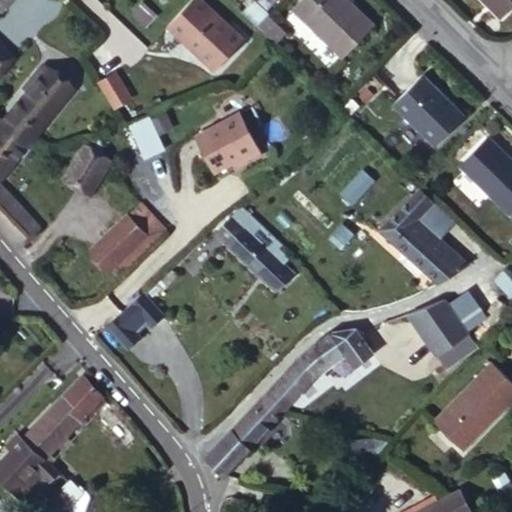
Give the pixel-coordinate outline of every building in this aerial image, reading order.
[(209,0),(193,0),(168,28),(213,69),(244,32),(209,0)] [(268,15),(253,0),(243,11),(258,25),(268,15)] [(336,0),(303,0),(289,15),(335,63),(367,31),(336,0)] [(511,0),(468,0),(497,31),(511,16),(511,0)] [(286,32),(268,15),(258,25),(275,43),(286,32)] [(0,31),(0,68),(1,69),(19,48),(0,31)] [(45,61),(34,75),(38,78),(49,64),(45,61)] [(30,87),(4,119),(27,140),(73,83),(49,64),(38,78),(34,75),(27,84),(30,87)] [(417,76),(386,107),(427,150),(459,117),(417,76)] [(131,108),(117,81),(101,89),(115,117),(131,108)] [(164,122),(161,112),(149,116),(153,126),(164,122)] [(4,119),(0,124),(0,128),(21,146),(27,140),(4,119)] [(238,120),(192,146),(213,181),(231,171),(258,155),(238,120)] [(21,146),(0,128),(0,171),(12,157),(17,161),(26,151),(21,146)] [(451,168),(511,229),(511,174),(480,143),(451,168)] [(258,155),(231,171),(234,176),(261,160),(258,155)] [(65,163),(50,189),(75,202),(91,177),(65,163)] [(354,205),(374,180),(362,170),(342,195),(354,205)] [(0,216),(20,235),(35,219),(0,188),(0,216)] [(457,226),(425,194),(388,220),(437,289),(466,269),(442,236),(457,226)] [(288,257),(247,207),(219,230),(279,305),(298,290),(278,265),(288,257)] [(155,243),(131,215),(122,223),(140,243),(113,267),(120,275),(155,243)] [(140,243),(122,223),(95,246),(113,267),(140,243)] [(173,311),(153,288),(118,319),(137,342),(150,331),(145,325),(157,315),(162,320),(173,311)] [(443,305),(408,321),(446,373),(476,350),(443,305)] [(338,354),(313,371),(326,387),(341,377),(350,391),(369,380),(361,349),(338,354)] [(511,370),(498,356),(442,415),(469,443),(511,400),(511,370)] [(274,406),(289,422),(326,387),(313,371),(274,406)] [(88,377),(32,439),(51,458),(108,395),(88,377)] [(51,458),(60,466),(116,405),(108,395),(51,458)] [(214,458),(231,475),(289,422),(274,406),(214,458)] [(21,428),(4,445),(13,453),(21,445),(43,467),(51,458),(32,439),(21,428)] [(51,458),(43,467),(36,475),(49,488),(65,471),(60,466),(51,458)] [(36,475),(20,460),(5,475),(22,490),(36,475)] [(464,477),(434,499),(446,505),(469,496),(464,477)] [(92,511),(97,498),(86,487),(85,490),(73,501),(78,506),(71,511),(92,511)] [(415,511),(456,511),(474,504),(469,496),(446,505),(434,499),(415,511)]
